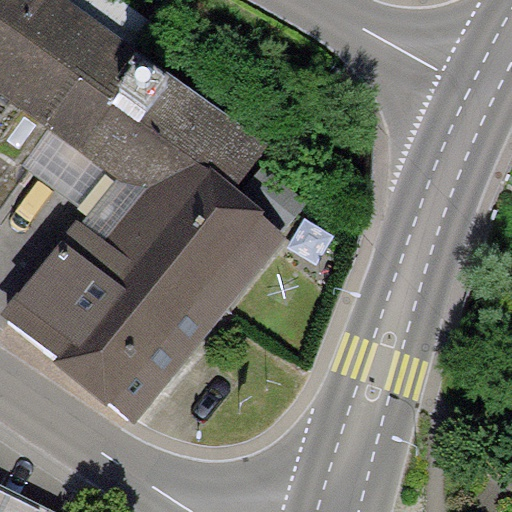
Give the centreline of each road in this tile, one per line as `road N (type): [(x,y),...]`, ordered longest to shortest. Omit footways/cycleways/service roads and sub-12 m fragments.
road 1 (primary): [(335,511),(419,251),(489,94)]
road 2 (tertiary): [(189,511),(0,390)]
road 3 (tertiary): [(317,0),(489,94)]
